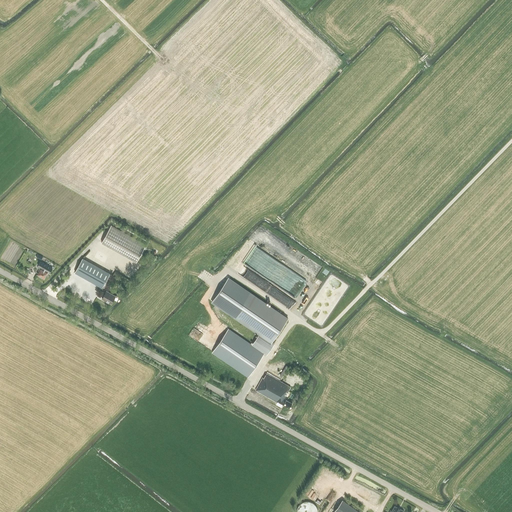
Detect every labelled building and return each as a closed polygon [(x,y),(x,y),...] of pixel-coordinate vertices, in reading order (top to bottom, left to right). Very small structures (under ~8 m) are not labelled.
[(146,244),(111,225),(101,242),(136,262),(146,244)] [(102,288),(110,274),(83,259),(75,273),(102,288)] [(49,274),(52,268),(41,262),(37,268),(40,269),(38,274),(42,277),(41,277),(43,278),(44,278),(47,273),(49,274)] [(271,280),(246,263),(244,266),(267,282),(268,281),(269,282),(271,280)] [(111,304),(116,296),(106,291),(102,299),(111,304)] [(289,318),(250,292),(233,317),(259,335),(252,345),(264,354),(267,356),(275,344),(272,342),(289,318)] [(252,346),(228,330),(213,352),(248,376),(264,354),(252,345),(252,346)] [(315,340),(301,330),(282,359),(295,369),(315,340)] [(284,379),(291,369),(287,365),(280,375),(284,379)] [(289,408),(292,403),(284,399),(291,387),(267,374),(264,378),(263,378),(256,390),(278,403),(278,402),(289,408)] [(315,511),(313,506),(308,503),(302,503),(297,507),(295,511),(315,511)]
